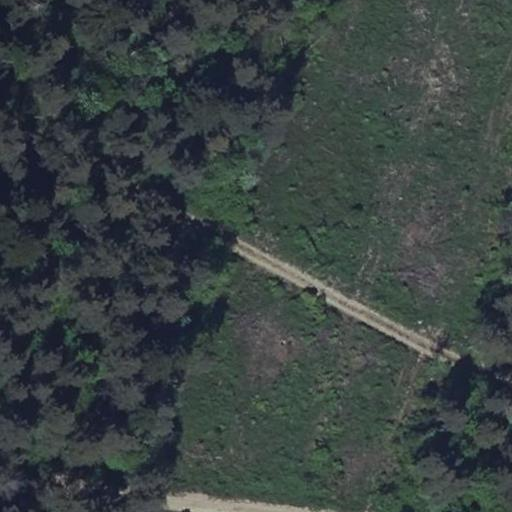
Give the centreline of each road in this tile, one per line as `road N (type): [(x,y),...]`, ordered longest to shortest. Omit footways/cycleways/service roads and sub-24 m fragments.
road 1 (track): [(511,390),(0,100)]
road 2 (track): [(333,511),(0,466)]
